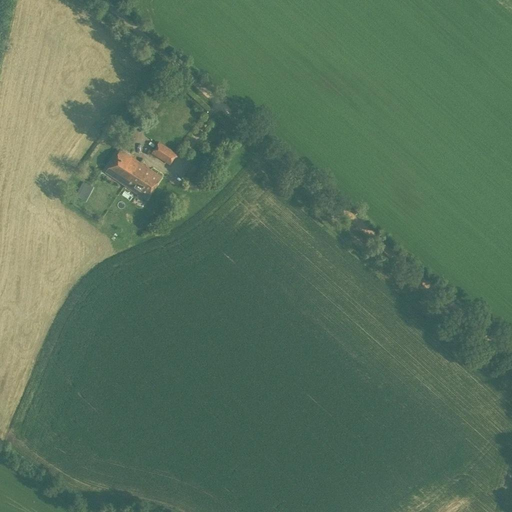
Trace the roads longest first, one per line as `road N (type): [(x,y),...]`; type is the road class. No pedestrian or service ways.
road 1 (track): [(511,363),(239,116)]
road 2 (unclassified): [(239,116),(111,0)]
